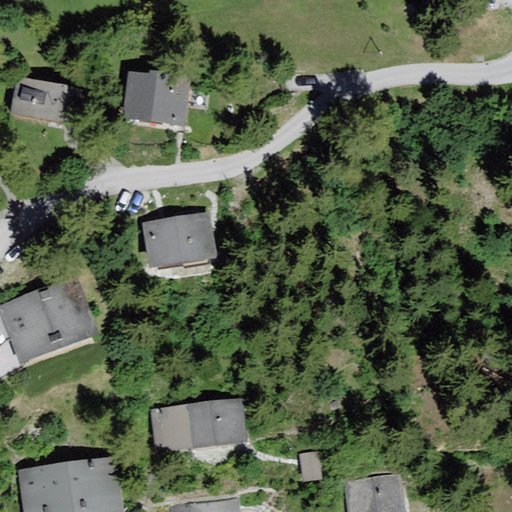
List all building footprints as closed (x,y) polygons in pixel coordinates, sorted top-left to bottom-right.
[(69,133),(81,95),(22,77),(11,115),(69,133)] [(135,88),(134,125),(191,135),(195,97),(135,88)] [(145,233),(157,278),(218,270),(213,224),(145,233)] [(81,296),(6,310),(25,374),(103,349),(81,296)] [(0,328),(0,356),(9,345),(0,328)] [(250,449),(239,412),(158,417),(159,456),(250,449)] [(118,511),(112,463),(20,474),(24,511),(118,511)] [(413,511),(392,486),(353,493),(354,511),(413,511)]
